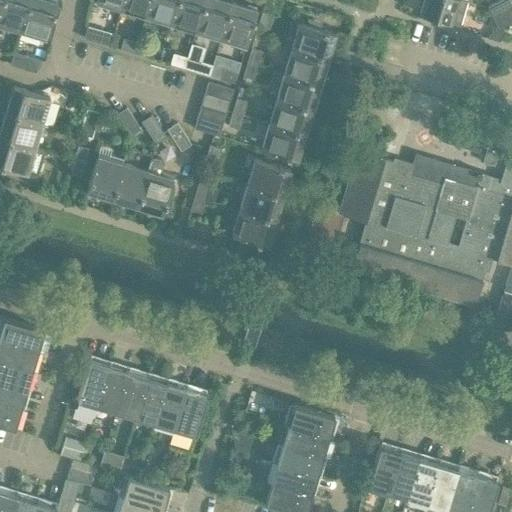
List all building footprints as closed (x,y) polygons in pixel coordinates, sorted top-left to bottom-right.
[(0,0),(0,24),(19,30),(28,0),(0,0)] [(46,0),(28,0),(19,30),(45,38),(55,3),(46,0)] [(144,14),(147,0),(120,0),(119,7),(144,14)] [(147,0),(144,14),(169,22),(175,0),(147,0)] [(175,0),(169,22),(194,29),(202,0),(175,0)] [(225,0),(202,0),(194,29),(219,36),(230,1),(225,0)] [(466,0),(422,0),(419,12),(459,24),(466,0)] [(493,17),(511,6),(511,1),(511,0),(498,0),(487,6),(493,17)] [(230,1),(219,36),(245,44),(252,22),(253,22),(254,18),(253,18),(256,9),(230,1)] [(511,6),(493,17),(499,28),(511,20),(511,6)] [(267,29),(272,14),(261,11),(257,26),(267,29)] [(290,47),(326,58),(334,32),(325,30),(325,29),(321,27),(321,28),(298,21),(290,47)] [(107,45),(111,32),(87,25),(83,37),(107,45)] [(132,52),(135,42),(122,38),(119,49),(132,52)] [(135,42),(132,52),(147,57),(150,46),(135,42)] [(283,72),(318,83),(326,58),(290,47),(283,72)] [(246,61),(257,64),(261,51),(250,48),(246,61)] [(35,72),(38,60),(13,52),(9,64),(35,72)] [(182,67),(186,57),(172,53),(169,63),(182,67)] [(186,57),(182,67),(197,72),(200,61),(186,57)] [(257,64),(246,61),(242,75),(252,78),(257,64)] [(234,83),(237,72),(222,68),(219,79),(234,83)] [(275,97),(311,108),(318,83),(283,72),(275,97)] [(204,92),(229,99),(232,89),(207,81),(204,92)] [(4,112),(40,122),(48,97),(12,87),(4,112)] [(229,99),(204,92),(200,104),(225,111),(229,99)] [(246,100),(235,97),(231,111),(242,114),(246,100)] [(268,122),(303,133),(311,108),(275,97),(268,122)] [(225,111),(200,104),(197,116),(221,123),(225,111)] [(129,134),(139,128),(124,106),(115,112),(129,134)] [(89,137),(97,111),(85,108),(77,134),(89,137)] [(242,114),(231,111),(229,118),(227,125),(238,128),(242,114)] [(0,126),(0,137),(33,147),(40,122),(4,112),(0,126)] [(154,142),(164,135),(150,113),(139,120),(154,142)] [(485,125),(448,114),(441,138),(478,149),(481,137),(485,125)] [(221,123),(197,116),(193,127),(218,134),(221,123)] [(179,149),(190,143),(176,121),(165,128),(179,149)] [(303,133),(268,122),(260,147),(284,154),(284,155),(287,156),(288,155),(296,158),(303,133)] [(493,164),(504,128),(493,125),(483,161),(493,164)] [(33,147),(0,137),(0,165),(36,176),(44,150),(33,147)] [(73,159),(83,162),(87,148),(77,145),(73,159)] [(215,163),(219,148),(209,145),(204,160),(215,163)] [(440,183),(408,174),(411,166),(360,151),(355,150),(337,211),(365,219),(350,268),(474,305),(484,271),(489,256),(492,257),(511,263),(511,153),(507,152),(496,191),(485,188),(490,174),(476,170),(475,175),(477,176),(474,185),(442,175),(440,183)] [(110,198),(121,162),(95,155),(85,190),(110,198)] [(146,169),(135,205),(160,212),(162,205),(164,205),(165,201),(164,200),(171,177),(159,173),(162,162),(150,158),(147,170),(146,169)] [(246,183),(281,194),(288,169),(253,158),(246,183)] [(83,162),(73,159),(69,173),(79,176),(83,162)] [(121,162),(110,198),(135,205),(146,169),(121,162)] [(193,195),(204,198),(208,185),(198,181),(193,195)] [(238,208),(273,219),(281,194),(246,183),(238,208)] [(204,198),(193,195),(189,210),(200,213),(204,198)] [(273,219),(238,208),(231,233),(266,243),(273,219)] [(511,267),(510,267),(496,312),(511,317),(511,267)] [(0,325),(0,336),(37,348),(43,327),(3,315),(0,325)] [(0,357),(31,367),(37,348),(0,336),(0,357)] [(0,378),(25,386),(31,367),(0,357),(0,378)] [(88,357),(76,397),(96,403),(108,363),(88,357)] [(108,363),(96,403),(115,409),(127,369),(108,363)] [(127,369),(115,409),(135,415),(147,375),(127,369)] [(147,375),(135,415),(154,421),(166,380),(147,375)] [(0,399),(20,405),(25,386),(0,378),(0,399)] [(166,380),(154,421),(173,426),(185,386),(166,380)] [(185,386),(173,426),(194,433),(206,392),(185,386)] [(20,405),(0,399),(0,422),(13,426),(20,405)] [(287,423),(327,435),(333,414),(293,402),(287,423)] [(281,442),(321,454),(327,435),(287,423),(281,442)] [(65,435),(59,453),(72,457),(69,467),(93,474),(96,464),(80,459),(85,441),(65,435)] [(275,462),(315,473),(321,454),(281,442),(275,462)] [(387,489),(398,450),(378,444),(366,483),(387,489)] [(398,450),(387,489),(406,495),(418,455),(398,450)] [(418,455),(406,495),(426,501),(437,461),(418,455)] [(437,461),(426,501),(445,507),(457,467),(437,461)] [(270,480),(309,492),(315,473),(275,462),(270,480)] [(35,499),(30,511),(68,511),(78,481),(89,484),(93,474),(69,467),(57,506),(35,499)] [(457,467),(445,507),(463,511),(475,472),(457,467)] [(475,472),(463,511),(486,511),(496,479),(475,472)] [(122,495),(162,506),(168,486),(128,474),(122,495)] [(303,511),(309,492),(270,480),(263,501),(299,511),(303,511)] [(0,489),(0,511),(9,511),(15,494),(0,489)] [(15,494),(9,511),(30,511),(35,499),(15,494)] [(116,511),(160,511),(162,506),(122,495),(116,511)]
